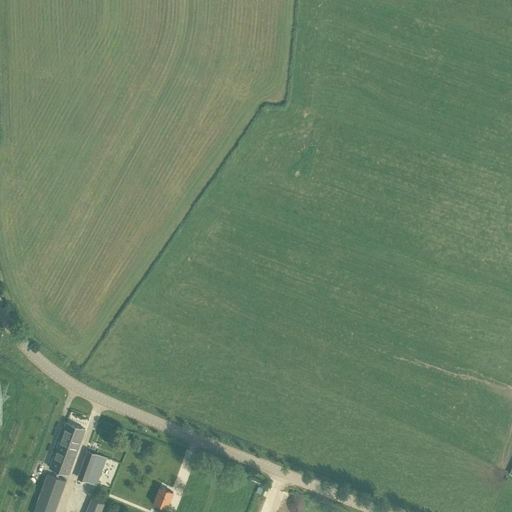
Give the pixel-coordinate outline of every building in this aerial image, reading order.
[(50,467),(69,474),(85,428),(66,421),(50,467)] [(78,477),(97,484),(107,457),(88,450),(78,477)] [(54,511),(67,480),(47,473),(32,511),(54,511)] [(160,486),(154,502),(160,505),(157,511),(164,511),(166,507),(167,507),(173,492),(160,486)] [(91,498),(84,511),(100,511),(104,504),(91,498)]
